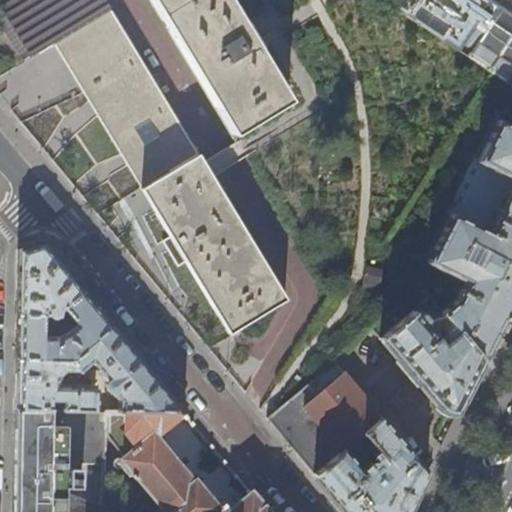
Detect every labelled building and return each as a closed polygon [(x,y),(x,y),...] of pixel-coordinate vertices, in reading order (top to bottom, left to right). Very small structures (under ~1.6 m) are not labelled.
[(183,265),(226,334),(281,301),(100,0),(0,0),(0,5),(32,56),(51,45),(166,237),(159,242),(175,269),(183,265)] [(153,0),(235,137),(292,102),(231,0),(153,0)] [(511,16),(486,0),(404,0),(388,14),(402,14),(492,73),(511,84),(511,16)] [(466,285),(458,301),(443,313),(446,316),(483,360),(503,321),(511,302),(511,128),(499,122),(478,163),(511,179),(511,190),(510,194),(508,197),(505,201),(504,203),(503,208),(492,233),(453,215),(429,266),(466,285)] [(60,310),(64,307),(64,306),(82,291),(59,262),(42,242),(18,250),(17,288),(17,314),(42,313),(42,315),(47,315),(52,318),(59,316),(60,310)] [(459,408),(483,360),(446,316),(437,325),(446,336),(445,342),(447,344),(443,347),(426,326),(427,320),(423,314),(435,304),(420,286),(370,331),(438,409),(441,411),(450,416),(453,416),(456,414),(459,408)] [(64,306),(64,307),(71,316),(73,319),(68,323),(72,327),(60,336),(51,336),(51,332),(43,332),(43,326),(42,326),(42,315),(42,313),(17,314),(16,339),(16,359),(70,360),(111,325),(95,305),(82,291),(64,306)] [(139,359),(111,325),(70,360),(79,370),(91,362),(107,381),(106,385),(106,388),(111,395),(113,393),(119,399),(118,411),(183,412),(139,359)] [(79,370),(70,360),(16,359),(15,388),(15,409),(50,409),(92,410),(92,402),(93,385),(57,384),(57,376),(64,371),(79,370)] [(314,475),(381,420),(332,365),(267,418),(289,445),(314,475)] [(100,402),(92,402),(92,410),(105,410),(109,411),(109,404),(100,404),(100,402)] [(50,409),(15,409),(15,426),(14,461),(13,498),(12,511),(64,511),(66,427),(50,427),(50,409)] [(92,410),(50,409),(50,427),(66,427),(64,511),(102,511),(103,507),(69,493),(69,488),(80,488),(80,469),(70,469),(70,463),(104,464),(105,428),(105,410),(92,410)] [(118,411),(109,411),(105,410),(105,428),(134,430),(134,439),(129,443),(131,445),(120,454),(124,458),(121,460),(164,511),(166,511),(169,510),(171,511),(266,511),(251,493),(226,511),(217,511),(214,509),(216,507),(195,483),(193,484),(154,436),(160,432),(161,433),(167,428),(168,429),(179,421),(178,420),(186,414),(183,412),(118,411)] [(407,511),(409,509),(427,472),(381,420),(314,475),(344,511),(407,511)]
